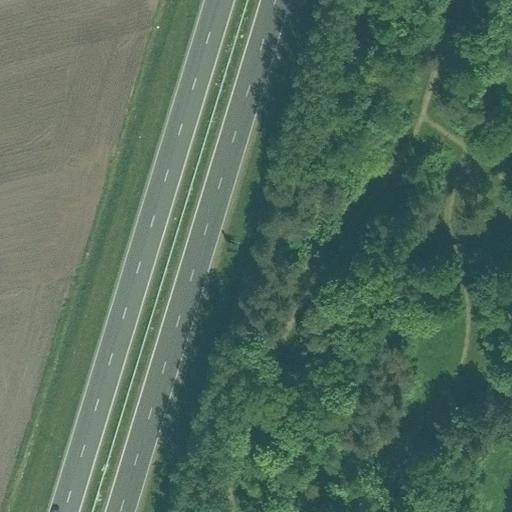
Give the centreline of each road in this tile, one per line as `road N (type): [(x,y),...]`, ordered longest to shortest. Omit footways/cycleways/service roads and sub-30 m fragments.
road 1 (trunk): [(120,511),(276,0)]
road 2 (trunk): [(219,0),(64,511)]
